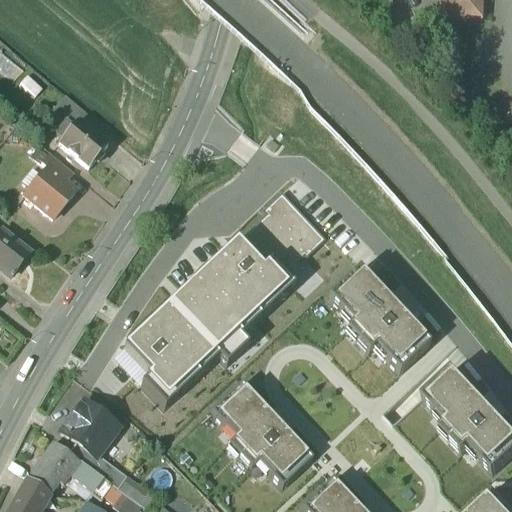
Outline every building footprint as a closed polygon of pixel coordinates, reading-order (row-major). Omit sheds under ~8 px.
[(445,0),(445,20),(482,21),(482,0),(445,0)] [(85,117),(64,99),(50,116),(64,127),(65,126),(72,132),(77,126),(78,127),(85,117)] [(78,127),(77,126),(72,132),(65,126),(64,127),(56,137),(63,143),(57,150),(87,174),(106,151),(78,127)] [(49,158),(40,169),(46,174),(47,173),(64,187),(72,177),(49,158)] [(46,174),(24,201),(51,224),(74,196),(64,187),(47,173),(46,174)] [(269,267),(282,280),(302,261),(304,263),(324,244),(280,198),(261,216),(264,220),(235,248),(261,275),(269,267)] [(0,273),(10,281),(28,259),(0,236),(0,273)] [(139,390),(163,415),(217,363),(225,371),(247,351),(239,343),(293,292),(282,280),(269,267),(261,275),(235,248),(122,354),(148,381),(139,390)] [(384,364),(398,379),(428,350),(357,275),(327,304),(341,318),(344,315),(354,326),(349,331),(359,342),(353,347),(366,360),(377,350),(387,361),(384,364)] [(478,463),(492,478),(511,459),(511,438),(452,375),(421,403),(436,419),(439,416),(449,426),(443,431),(453,442),(449,446),(462,460),(472,450),(481,460),(478,463)] [(266,479),(280,494),(311,465),(241,390),(209,419),(223,434),(227,431),(237,441),(232,445),(242,456),(237,460),(250,474),(256,469),(260,465),(270,476),(266,479)] [(118,433),(83,407),(60,438),(75,449),(95,464),(97,461),(118,433)] [(53,447),(37,472),(29,486),(50,501),(61,491),(69,482),(79,467),(67,458),(53,447)] [(126,482),(97,461),(95,464),(75,449),(67,458),(96,479),(108,487),(117,494),(126,482)] [(96,479),(79,467),(69,482),(86,493),(96,479)] [(86,493),(69,482),(61,491),(50,501),(66,511),(82,511),(86,506),(93,510),(108,487),(96,479),(86,493)] [(355,511),(330,485),(302,511),(355,511)] [(29,486),(13,511),(43,511),(50,501),(29,486)] [(117,494),(108,487),(93,510),(95,511),(110,511),(120,497),(117,494)] [(474,511),(508,511),(492,495),(474,511)]
